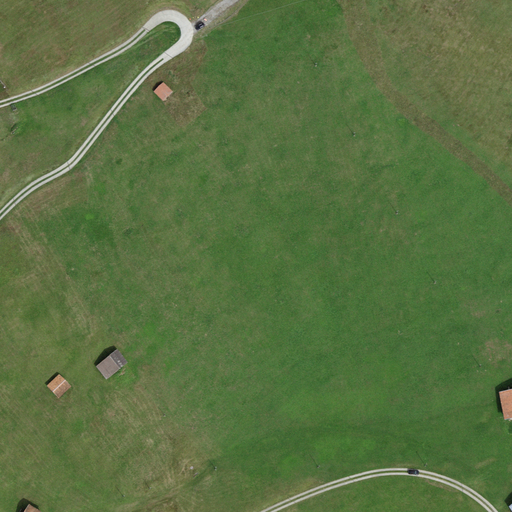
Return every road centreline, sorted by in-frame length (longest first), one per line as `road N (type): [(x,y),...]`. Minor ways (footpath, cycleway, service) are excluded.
road 1 (track): [(0,104),(115,52),(162,16),(186,27),(183,43),(131,89),(75,159),(0,216)]
road 2 (track): [(265,511),(382,471),(430,474),(493,511)]
